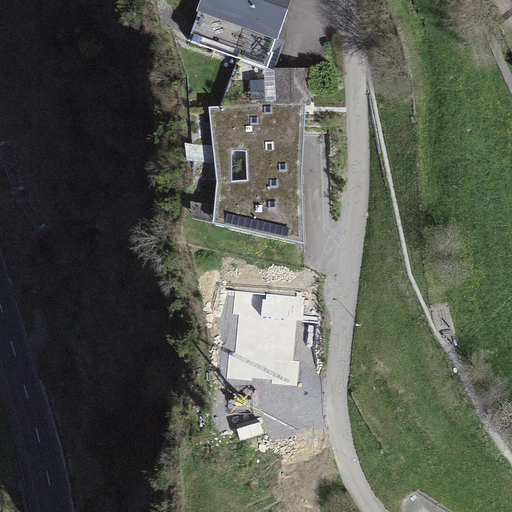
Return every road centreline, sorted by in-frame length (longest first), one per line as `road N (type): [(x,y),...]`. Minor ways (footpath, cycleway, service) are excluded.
road 1 (residential): [(370,511),(334,402),(358,218),(355,58),(344,0)]
road 2 (secondary): [(0,319),(49,511)]
